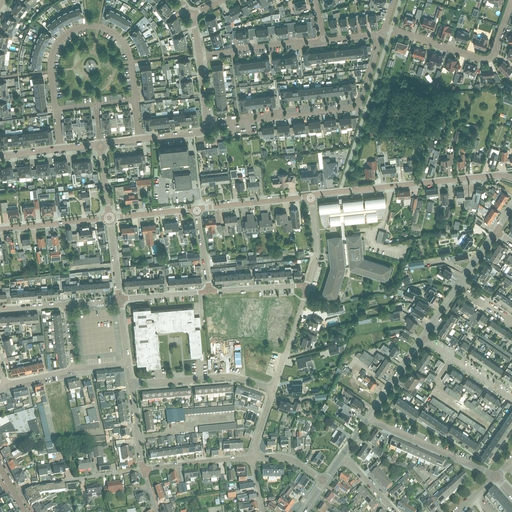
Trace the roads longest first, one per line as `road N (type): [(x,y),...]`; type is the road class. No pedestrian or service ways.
road 1 (residential): [(380,35),(359,107),(207,123)]
road 2 (residential): [(135,100),(123,41),(86,25),(63,37),(51,58),(55,110)]
road 3 (residential): [(385,28),(490,59),(511,0)]
road 4 (residential): [(273,390),(231,377),(131,387)]
road 5 (residential): [(495,477),(368,418)]
road 6 (residential): [(15,494),(142,470)]
road 7 (residential): [(200,56),(324,41)]
road 8 (tertiary): [(391,188),(511,178)]
